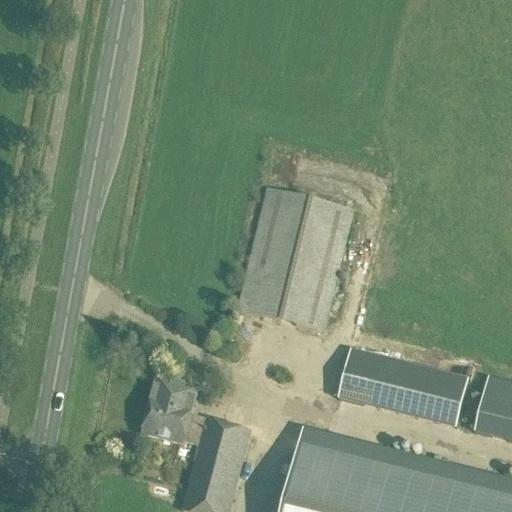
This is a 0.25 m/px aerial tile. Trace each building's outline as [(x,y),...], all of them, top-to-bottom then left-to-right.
[(322,334),(351,213),(268,192),(238,314),(322,334)] [(437,391),(466,397),(471,375),(416,362),(414,374),(440,380),(437,391)] [(342,399),(459,423),(465,395),(347,371),(342,399)] [(511,386),(489,381),(476,433),(511,442),(511,386)] [(228,511),(248,435),(189,419),(196,393),(156,383),(141,438),(181,448),(182,446),(197,450),(180,511),(228,511)] [(511,511),(511,488),(315,440),(304,437),(285,511),(511,511)]
